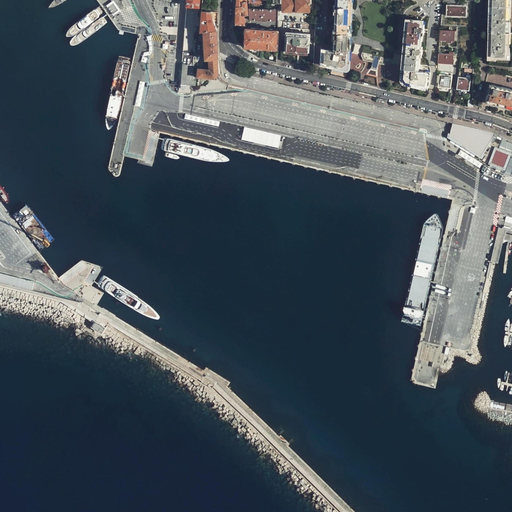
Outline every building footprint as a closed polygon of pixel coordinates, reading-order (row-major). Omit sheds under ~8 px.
[(120,10),(113,0),(112,0),(106,4),(113,14),(120,10)] [(186,0),(186,8),(198,9),(200,9),(200,0),(186,0)] [(235,0),(235,11),(234,24),(247,25),(247,20),(250,19),(250,14),(248,14),(247,2),(242,2),(242,1),(247,1),(247,0),(235,0)] [(310,12),(309,0),(272,0),(273,5),(283,5),(283,12),(304,12),(305,14),(307,14),(307,12),(310,12)] [(335,0),(332,50),(321,49),(321,64),(344,70),(347,68),(347,65),(345,62),(348,58),(350,0),(335,0)] [(506,59),(507,0),(492,0),(491,59),(506,59)] [(466,17),(467,5),(463,5),(463,7),(462,6),(450,6),(451,4),(447,4),(447,6),(446,16),(466,17)] [(218,77),(217,76),(217,74),(216,54),(204,55),(204,60),(208,60),(208,67),(206,69),(197,70),(197,78),(196,78),(195,80),(192,80),(198,9),(186,8),(180,84),(195,86),(194,90),(196,89),(196,92),(227,90),(228,84),(226,84),(222,82),(220,80),(218,77)] [(250,14),(250,19),(275,21),(275,10),(249,8),(250,14)] [(216,22),(217,12),(201,12),(200,32),(203,32),(215,30),(216,30),(216,22)] [(421,51),(423,33),(424,33),(425,30),(424,30),(424,29),(425,29),(425,28),(423,27),(424,21),(408,20),(403,80),(405,83),(418,86),(427,89),(430,82),(430,73),(419,71),(421,55),(422,55),(423,51),(421,51)] [(260,49),(276,50),(278,31),(257,29),(257,27),(254,27),(254,29),(245,28),(244,34),(244,47),(260,49)] [(216,45),(215,30),(203,32),(204,49),(216,49),(216,45)] [(441,31),(440,41),(447,41),(452,42),(456,42),(457,32),(441,31)] [(310,34),(305,34),(293,33),(287,33),(286,50),(308,52),(310,34)] [(372,62),(372,69),(377,70),(379,64),(381,64),(388,65),(392,62),(393,59),(362,52),(362,55),(364,60),(370,61),(372,62)] [(442,52),(439,52),(438,64),(453,65),(454,60),(454,53),(449,53),(448,55),(442,54),(442,52)] [(438,88),(451,89),(452,77),(440,75),(438,88)] [(458,77),(456,90),(461,90),(464,91),(469,92),(470,79),(469,79),(470,76),(466,75),(466,78),(458,77)] [(194,90),(196,92),(196,89),(194,90),(195,86),(180,84),(178,86),(177,93),(180,94),(190,95),(191,93),(191,90),(194,90)] [(511,90),(491,85),(487,103),(511,109),(511,90)] [(145,88),(139,87),(136,99),(143,101),(145,88)] [(212,121),(187,116),(186,120),(211,126),(212,121)] [(482,156),(494,134),(477,128),(452,123),(450,134),(449,138),(455,141),(473,151),(482,156)] [(281,136),(244,128),(242,140),(278,148),(281,136)] [(496,134),(494,134),(482,156),(473,151),(472,153),(474,154),(481,158),(484,152),(496,134)] [(497,135),(496,134),(484,152),(486,153),(488,151),(493,154),(494,152),(489,149),(497,135)] [(509,154),(511,155),(511,151),(511,141),(509,139),(503,137),(497,150),(509,154)] [(455,142),(450,139),(448,142),(473,157),(474,154),(472,153),(473,151),(455,141),(455,142)] [(511,174),(511,158),(508,157),(509,154),(497,150),(496,149),(494,152),(493,154),(490,163),(503,168),(502,171),(511,174)] [(503,168),(490,163),(488,166),(495,169),(500,171),(502,172),(502,171),(503,168)] [(511,230),(499,227),(490,261),(496,263),(498,263),(504,239),(509,240),(511,240),(511,230)] [(97,320),(95,323),(94,326),(104,332),(106,328),(107,326),(97,320)] [(203,380),(213,387),(216,382),(206,375),(203,380)]
